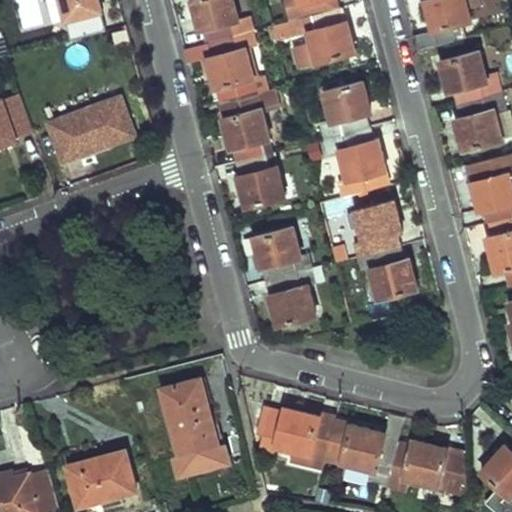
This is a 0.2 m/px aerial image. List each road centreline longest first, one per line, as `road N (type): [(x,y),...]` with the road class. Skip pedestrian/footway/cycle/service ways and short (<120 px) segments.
road 1 (residential): [(378,0),(461,278),(471,372),(455,394),(435,397),(257,354),(239,338),(192,161)]
road 2 (residential): [(0,240),(192,161)]
road 3 (residential): [(192,161),(149,0)]
